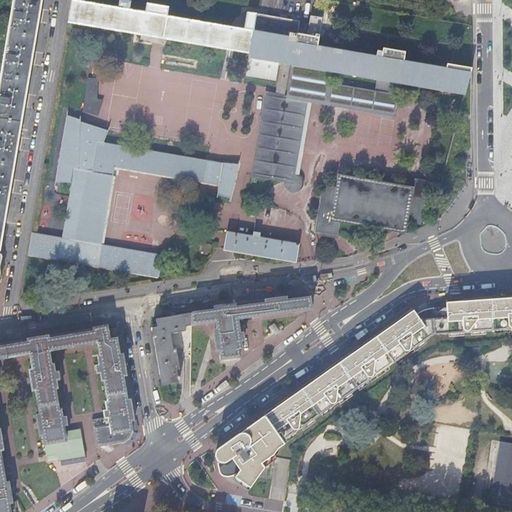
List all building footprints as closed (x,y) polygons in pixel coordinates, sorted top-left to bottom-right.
[(0,248),(2,235),(0,234),(0,233),(1,227),(2,220),(5,221),(9,192),(7,192),(8,185),(9,178),(12,178),(17,150),(14,149),(15,142),(17,135),(19,136),(21,122),(24,107),(21,107),(23,99),(24,92),(26,93),(31,65),(28,64),(30,57),(31,50),(33,50),(38,22),(36,22),(37,15),(38,7),(40,8),(41,0),(13,0),(0,77),(0,248)] [(400,83),(465,94),(472,67),(447,63),(446,67),(404,60),(405,52),(383,48),(382,56),(317,46),(319,36),(297,33),(299,21),(247,12),(244,29),(167,16),(169,6),(147,3),(145,12),(76,0),(71,0),(68,22),(141,35),(140,39),(154,41),(155,37),(249,53),(248,58),(249,58),(279,63),(387,81),(386,85),(399,88),(400,83)] [(276,82),(279,63),(249,58),(246,77),(276,82)] [(272,179),(286,99),(269,96),(255,176),(272,179)] [(290,182),(304,102),(287,99),(273,179),(290,182)] [(32,231),(28,254),(159,278),(162,255),(101,244),(114,168),(219,186),(217,195),(218,195),(218,194),(230,198),(230,199),(239,163),(238,163),(238,164),(223,163),(104,142),(109,129),(108,129),(108,130),(81,122),(80,119),(80,120),(67,115),(67,114),(55,183),(56,183),(56,182),(72,182),(62,237),(32,231)] [(342,222),(408,232),(415,185),(339,173),(337,185),(324,183),(316,231),(340,234),(342,222)] [(253,235),(227,231),(224,250),(296,261),(299,243),(260,237),(261,232),(253,231),(253,235)] [(205,310),(191,312),(191,324),(216,321),(215,337),(216,341),(215,341),(216,350),(220,350),(221,359),(236,357),(240,356),(239,348),(241,348),(237,318),(275,313),(311,308),(310,296),(286,299),(286,296),(268,299),(245,302),(226,305),(214,306),(215,309),(205,310)] [(265,415),(282,438),(294,429),(300,425),(337,399),(369,377),(374,373),(406,350),(411,346),(413,349),(426,340),(434,334),(450,333),(465,332),(465,330),(465,331),(466,331),(467,331),(467,332),(468,332),(469,332),(469,331),(470,331),(471,330),(471,329),(471,328),(472,332),(487,331),(496,330),(510,329),(510,327),(511,327),(511,328),(511,297),(508,298),(493,299),(492,299),(477,300),(468,300),(447,302),(447,306),(438,307),(427,310),(417,314),(414,310),(401,319),(395,323),(389,327),(377,336),(376,336),(364,345),(358,349),(352,353),(340,362),(339,363),(327,371),(321,375),(315,380),(314,380),(302,388),(302,389),(289,398),(283,402),(278,406),(265,415)] [(401,319),(414,310),(412,308),(400,317),(401,319)] [(151,326),(161,384),(179,381),(176,369),(179,368),(177,356),(181,355),(180,347),(173,349),(170,333),(186,331),(185,326),(191,325),(191,324),(191,312),(156,317),(156,318),(157,325),(151,326)] [(110,337),(108,328),(108,325),(94,327),(94,331),(49,338),(49,335),(28,338),(28,342),(0,346),(0,511),(16,511),(14,501),(12,502),(9,481),(6,482),(0,450),(4,449),(0,428),(0,358),(30,353),(31,359),(33,369),(30,369),(33,390),(36,389),(40,414),(37,415),(41,435),(44,435),(47,454),(57,453),(58,460),(85,455),(80,430),(65,432),(63,420),(62,409),(59,410),(55,388),(58,387),(56,374),(54,363),(51,364),(50,356),(49,350),(98,342),(99,347),(100,356),(98,356),(100,369),(102,380),(104,380),(108,402),(106,402),(108,412),(110,425),(95,427),(98,446),(125,442),(130,438),(133,431),(131,420),(134,419),(131,399),(128,399),(124,375),(126,374),(123,354),(120,354),(118,344),(117,338),(110,339),(110,337)] [(377,336),(389,327),(388,325),(381,329),(375,333),(377,336)] [(108,328),(110,337),(118,335),(117,327),(108,328)] [(364,345),(376,336),(374,334),(363,342),(364,345)] [(426,340),(413,349),(415,352),(427,343),(426,340)] [(408,353),(406,350),(374,373),(376,375),(389,366),(395,362),(408,353)] [(340,362),(352,353),(351,351),(338,360),(340,362)] [(409,356),(408,353),(395,362),(397,364),(409,356)] [(325,369),(327,371),(339,363),(337,361),(325,369)] [(389,366),(376,375),(378,378),(390,369),(389,366)] [(371,379),(369,377),(337,399),(339,402),(351,393),(358,388),(371,379)] [(301,386),(302,388),(314,380),(315,380),(313,378),(301,386)] [(372,382),(371,379),(358,388),(360,390),(372,382)] [(289,398),(302,389),(300,387),(288,395),(289,398)] [(351,393),(339,402),(341,404),(353,395),(351,393)] [(337,399),(300,425),(302,428),(314,419),(321,414),(333,406),(332,403),(333,403),(333,404),(334,403),(335,403),(336,403),(336,402),(337,402),(337,401),(337,400),(337,399)] [(264,413),(265,415),(278,406),(276,404),(264,413)] [(335,408),(333,406),(321,414),(323,417),(335,408)] [(355,410),(348,414),(351,418),(357,413),(355,410)] [(263,451),(282,438),(265,415),(219,448),(215,454),(220,472),(227,476),(235,474),(236,475),(235,477),(250,487),(265,467),(262,462),(268,458),(263,451)] [(314,419),(302,428),(304,431),(316,422),(314,419)] [(268,458),(274,454),(284,441),(296,432),(294,429),(282,438),(263,451),(268,458)] [(296,432),(284,441),(286,443),(298,435),(296,432)] [(511,443),(501,442),(491,503),(511,506),(511,443)] [(268,458),(271,462),(277,458),(274,454),(268,458)] [(265,467),(271,462),(268,458),(262,462),(265,467)] [(250,487),(235,477),(233,480),(248,490),(250,487)]
